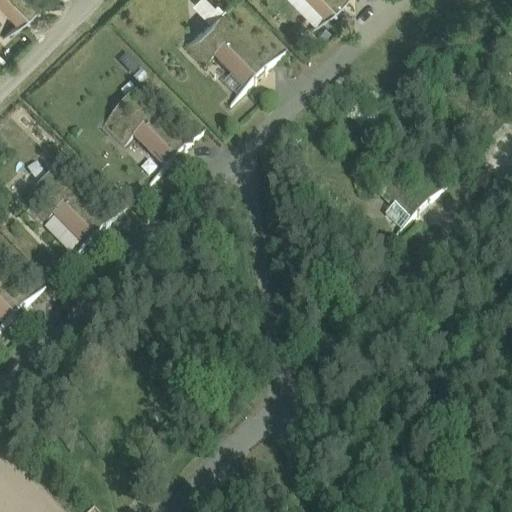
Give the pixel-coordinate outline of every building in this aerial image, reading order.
[(43,0),(0,0),(21,21),(43,0)] [(211,0),(195,0),(193,2),(210,19),(220,8),(211,0)] [(342,0),(315,0),(329,14),(342,0)] [(270,71),(218,18),(196,39),(216,59),(215,60),(233,78),(224,86),(239,101),(270,71)] [(508,131),(456,78),(434,99),(486,152),(508,131)] [(190,150),(138,97),(116,118),(168,171),(190,150)] [(433,204),(381,151),(359,172),(384,197),(381,200),(392,212),(385,219),(401,235),(433,204)] [(109,228),(57,175),(35,197),(87,250),(109,228)] [(29,307),(0,277),(0,321),(7,328),(29,307)]
